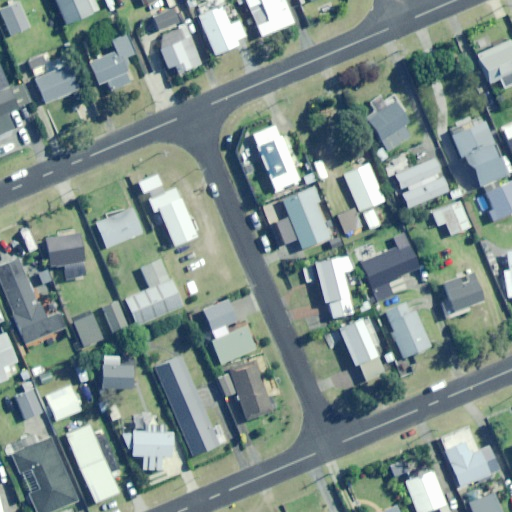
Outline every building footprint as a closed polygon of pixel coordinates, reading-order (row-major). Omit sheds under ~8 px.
[(94,0),(54,0),(65,25),(99,11),(94,0)] [(218,0),(211,0),(199,5),(202,13),(198,15),(215,55),(238,45),(236,40),(245,36),(238,20),(229,25),(226,18),(237,13),(233,3),(221,7),(218,0)] [(245,0),(260,36),(293,22),(284,0),(245,0)] [(11,35),(30,27),(20,2),(1,10),(11,35)] [(160,31),(179,22),(172,7),(153,16),(160,31)] [(107,81),(111,91),(131,82),(124,67),(130,64),(127,57),(135,53),(126,32),(110,39),(115,52),(88,63),(97,85),(107,81)] [(177,73),(199,64),(189,37),(160,48),(167,67),(174,65),(177,73)] [(489,83),(511,73),(511,45),(510,40),(477,54),(489,83)] [(48,66),(44,56),(34,61),(38,70),(48,66)] [(18,84),(12,87),(1,62),(0,62),(0,135),(13,129),(7,115),(27,106),(18,84)] [(46,103),(78,89),(67,65),(36,79),(46,103)] [(403,125),(408,122),(394,101),(365,120),(385,152),(410,136),(403,125)] [(479,186),(506,175),(485,121),(454,133),(467,167),(471,165),(479,186)] [(511,151),(511,125),(503,129),(511,151)] [(275,190),(297,181),(278,137),(256,146),(275,190)] [(406,208),(447,191),(433,159),(393,176),(406,208)] [(360,210),(384,200),(370,165),(346,175),(360,210)] [(495,220),(511,212),(511,182),(484,195),(495,220)] [(282,200),(303,250),(334,236),(329,225),(325,227),(315,202),(319,200),(313,186),(282,200)] [(174,246),(197,236),(177,189),(154,199),(174,246)] [(450,235),(470,227),(459,201),(432,212),(437,225),(445,222),(450,235)] [(106,247),(142,233),(132,208),(96,222),(106,247)] [(343,234),(360,228),(354,210),(337,216),(343,234)] [(67,278),(87,274),(79,232),(45,238),(51,267),(64,265),(67,278)] [(388,282),(419,268),(404,233),(394,237),(397,246),(360,262),(377,302),(393,295),(388,282)] [(511,251),(506,252),(509,270),(503,271),(508,298),(511,297),(511,251)] [(342,272),(351,270),(347,255),(315,263),(325,303),(328,302),(332,318),(352,313),(342,272)] [(39,302),(36,303),(20,259),(0,266),(0,279),(24,344),(65,329),(59,314),(45,319),(39,302)] [(137,326),(182,306),(161,260),(141,269),(149,287),(124,298),(137,326)] [(454,312),(484,302),(474,273),(444,283),(454,312)] [(211,332),(237,321),(228,299),(202,310),(211,332)] [(113,333),(127,328),(118,302),(103,307),(113,333)] [(416,312),(410,314),(406,304),(384,312),(403,358),(430,346),(416,312)] [(84,347),(102,340),(93,314),(75,321),(84,347)] [(354,365),(376,356),(360,319),(338,328),(354,365)] [(221,364),(255,349),(246,326),(211,341),(221,364)] [(3,367),(17,362),(5,333),(0,334),(0,382),(8,379),(3,367)] [(193,456),(219,445),(182,357),(155,369),(193,456)] [(275,410),(255,361),(218,377),(226,396),(234,393),(247,422),(275,410)] [(102,388),(132,389),(133,367),(103,366),(102,388)] [(56,421),(81,410),(70,386),(46,396),(56,421)] [(26,419),(43,412),(33,390),(17,398),(26,419)] [(166,424),(143,424),(143,432),(128,432),(128,455),(140,455),(140,470),(161,470),(162,457),(172,457),(172,433),(166,433),(166,424)] [(95,503),(118,494),(88,425),(65,435),(95,503)] [(460,487),(490,475),(473,429),(460,433),(464,442),(445,449),(460,487)] [(36,511),(53,511),(77,502),(50,438),(12,455),(36,511)] [(448,511),(432,470),(403,481),(415,511),(425,511),(438,507),(440,511),(448,511)] [(472,511),(500,511),(493,494),(469,504),(472,511)]
